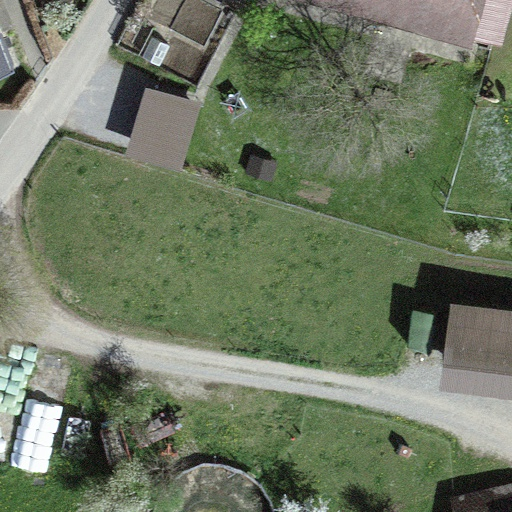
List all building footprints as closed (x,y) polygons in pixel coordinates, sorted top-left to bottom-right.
[(482,0),(263,0),(470,50),(482,0)] [(0,3),(0,62),(19,55),(0,3)] [(192,111),(137,95),(119,159),(174,174),(192,111)] [(511,313),(451,306),(441,391),(511,398),(511,313)] [(511,511),(511,489),(445,503),(447,511),(511,511)]
